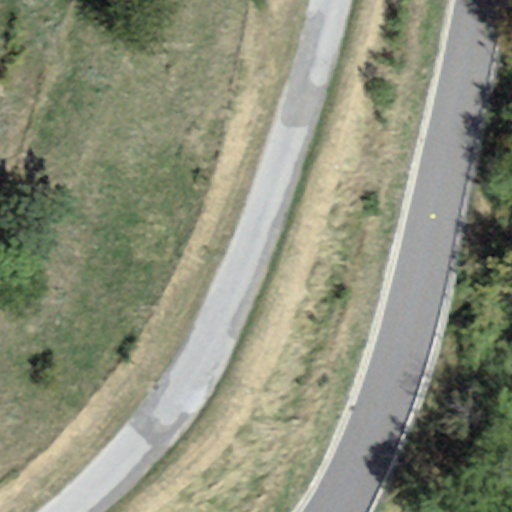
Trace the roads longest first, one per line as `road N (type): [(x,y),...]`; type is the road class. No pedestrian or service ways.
road 1 (unclassified): [(328,0),(254,237),(209,346),(153,429),(69,511)]
road 2 (tertiary): [(331,511),(375,424),(417,286),(478,0)]
